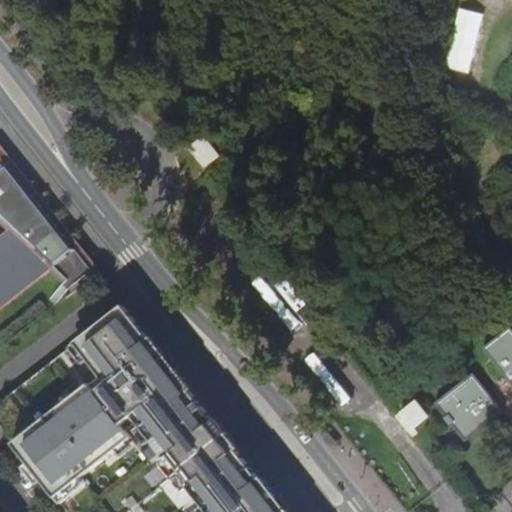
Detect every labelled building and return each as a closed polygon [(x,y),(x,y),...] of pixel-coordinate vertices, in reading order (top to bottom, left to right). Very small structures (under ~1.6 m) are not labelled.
[(0,252),(0,306),(50,267),(72,287),(96,268),(0,148),(0,218),(11,229),(19,237),(0,252)] [(0,252),(19,237),(11,229),(0,237),(0,252)] [(290,511),(128,304),(0,403),(0,424),(68,511),(290,511)] [(486,348),(508,376),(511,381),(511,329),(486,348)] [(438,404),(467,442),(504,412),(488,392),(475,374),(438,404)] [(504,412),(511,422),(511,381),(508,376),(488,392),(504,412)] [(384,393),(382,395),(386,400),(394,394),(385,380),(378,385),(384,393)]
